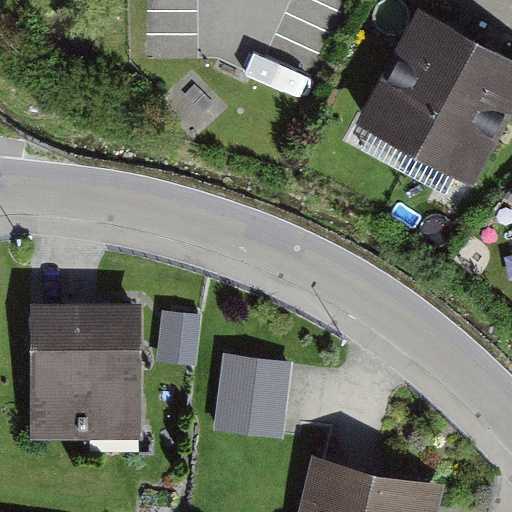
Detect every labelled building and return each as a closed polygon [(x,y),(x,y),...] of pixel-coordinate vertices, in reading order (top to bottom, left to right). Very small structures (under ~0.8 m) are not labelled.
[(511,110),(511,57),(419,7),(360,115),(476,177),(511,110)] [(145,298),(31,297),(30,429),(145,430),(145,298)] [(205,313),(166,309),(160,361),(199,366),(205,313)] [(292,360),(225,352),(215,427),(283,435),(292,360)] [(439,511),(446,482),(315,453),(301,511),(439,511)]
